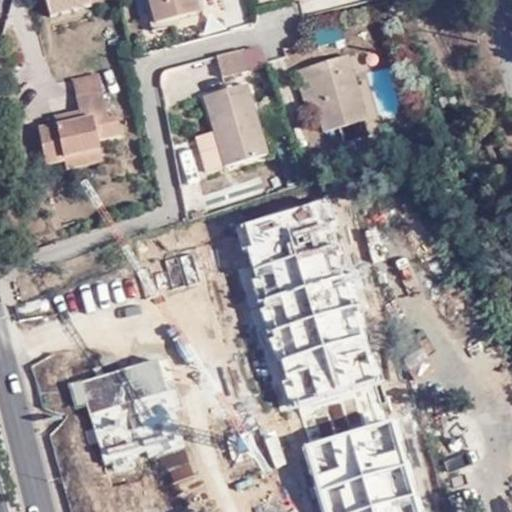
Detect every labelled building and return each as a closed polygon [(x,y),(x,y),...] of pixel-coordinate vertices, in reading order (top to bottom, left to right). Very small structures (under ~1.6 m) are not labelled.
[(89,0),(43,0),(49,23),(92,10),(89,0)] [(104,0),(89,0),(92,10),(106,4),(104,0)] [(198,16),(193,0),(149,0),(157,28),(198,16)] [(297,0),(255,0),(259,11),(297,0)] [(253,47),(244,50),(249,71),(268,66),(264,53),(262,51),(260,48),(257,47),(253,47)] [(217,57),(223,79),(233,77),(250,73),(249,71),(244,50),(226,55),(217,57)] [(306,73),(316,111),(325,140),(338,135),(365,128),(347,61),(306,73)] [(305,114),(316,111),(306,73),(295,76),(305,114)] [(71,88),(75,103),(100,95),(96,81),(71,88)] [(266,161),(245,89),(238,92),(206,100),(215,137),(215,138),(217,139),(222,156),(220,157),(225,173),(260,162),(266,161)] [(79,116),(77,116),(80,125),(57,131),(38,137),(46,171),(63,166),(97,155),(97,147),(122,140),(118,121),(109,123),(100,95),(75,103),(79,116)] [(54,123),(57,131),(80,125),(77,116),(54,123)] [(365,128),(338,135),(342,149),(369,142),(365,128)] [(205,178),(225,173),(220,157),(222,156),(217,139),(215,138),(215,137),(195,143),(205,178)] [(102,167),(97,155),(63,166),(67,176),(102,167)] [(278,378),(288,410),(382,381),(327,201),(244,226),(260,279),(254,281),(283,376),(278,378)] [(88,403),(106,465),(182,443),(157,359),(70,384),(77,406),(88,403)] [(325,511),(418,511),(393,421),(306,445),(325,511)]
